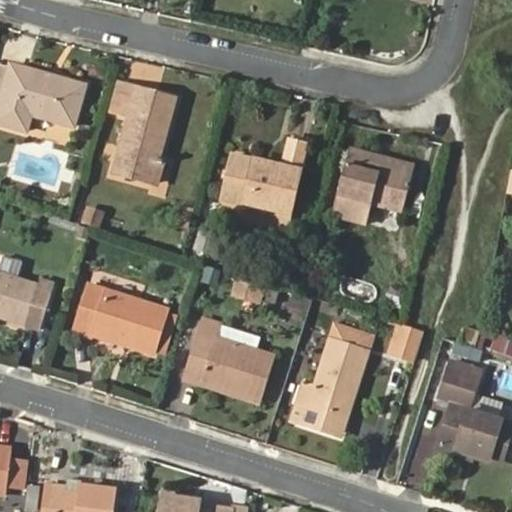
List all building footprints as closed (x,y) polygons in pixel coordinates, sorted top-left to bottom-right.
[(158,88),(164,69),(130,58),(124,78),(158,88)] [(12,66),(0,108),(0,122),(27,131),(32,115),(72,126),(82,86),(12,66)] [(152,183),(173,99),(136,89),(118,84),(110,115),(127,119),(113,172),(152,183)] [(233,157),(223,198),(263,209),(260,222),(285,229),(305,146),(286,142),(280,167),(233,157)] [(360,169),(364,153),(349,149),(332,215),(365,223),(370,204),(402,212),(412,174),(380,165),(378,174),(360,169)] [(414,166),(364,153),(360,169),(378,174),(380,165),(412,174),(414,166)] [(100,228),(106,213),(88,206),(82,222),(100,228)] [(212,256),(218,236),(199,230),(194,250),(212,256)] [(0,269),(17,276),(22,262),(4,256),(0,267),(0,269)] [(0,316),(40,329),(55,282),(39,277),(36,284),(0,272),(0,316)] [(253,302),(257,288),(236,281),(232,296),(253,302)] [(86,339),(87,334),(149,354),(162,311),(85,286),(70,334),(86,339)] [(261,289),(257,288),(253,302),(258,303),(261,289)] [(402,325),(397,323),(388,352),(412,360),(421,330),(402,325)] [(183,382),(255,403),(269,361),(255,357),(211,343),(215,329),(201,325),(183,382)] [(335,326),(318,380),(310,404),(296,400),(290,418),(335,433),(353,378),(359,380),(372,338),(335,326)] [(464,328),(459,343),(472,347),(477,331),(464,328)] [(255,357),(260,342),(215,329),(211,343),(255,357)] [(476,396),(483,373),(453,365),(443,398),(473,407),(476,396)] [(310,404),(318,380),(304,375),(296,400),(310,404)] [(341,435),(359,380),(353,378),(335,433),(341,435)] [(499,420),(503,404),(476,396),(473,407),(471,413),(499,420)] [(503,459),(511,428),(511,424),(471,413),(453,407),(439,448),(471,457),(473,450),(503,459)] [(0,492),(3,493),(4,485),(7,460),(9,450),(0,448),(0,492)] [(23,461),(7,460),(4,485),(20,486),(23,461)] [(65,487),(60,486),(59,491),(77,493),(79,484),(80,479),(66,477),(65,487)] [(109,511),(112,488),(79,484),(77,493),(59,491),(60,486),(45,484),(42,511),(109,511)] [(37,511),(40,488),(27,487),(25,511),(37,511)] [(161,490),(159,498),(196,503),(197,496),(161,490)] [(196,503),(159,498),(157,511),(244,511),(246,506),(231,504),(230,508),(196,503)]
